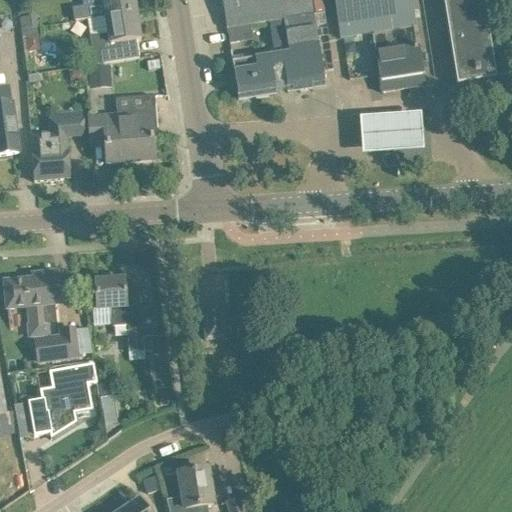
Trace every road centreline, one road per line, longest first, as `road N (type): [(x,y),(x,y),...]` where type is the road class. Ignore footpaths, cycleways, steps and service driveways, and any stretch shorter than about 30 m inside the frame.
road 1 (tertiary): [(511,191),(212,210)]
road 2 (residential): [(44,511),(160,439),(266,405)]
road 3 (residential): [(212,210),(178,0)]
road 4 (tertiary): [(212,210),(0,225)]
